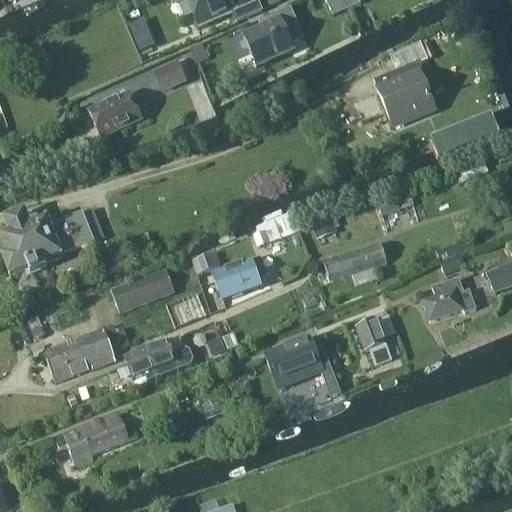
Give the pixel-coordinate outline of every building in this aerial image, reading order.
[(170,0),(173,5),(183,0),(188,0),(200,27),(234,13),(238,22),(263,11),(258,0),(170,0)] [(342,0),(325,0),(333,18),(348,11),(342,0)] [(358,0),(342,0),(348,11),(361,6),(358,0)] [(278,23),(243,38),(257,69),(293,53),(290,46),(304,39),(291,10),(276,17),(278,23)] [(399,73),(428,61),(421,45),(392,56),(399,73)] [(163,91),(185,82),(178,65),(156,75),(163,91)] [(375,84),(380,96),(393,129),(435,112),(422,80),(424,79),(419,66),(375,84)] [(102,140),(142,122),(130,95),(90,113),(102,140)] [(385,219),(414,209),(409,194),(380,204),(385,219)] [(334,230),(329,214),(311,220),(316,236),(334,230)] [(62,258),(95,245),(83,215),(51,227),(48,220),(30,227),(25,215),(5,223),(11,238),(2,241),(9,258),(4,260),(11,278),(29,271),(31,276),(44,271),(43,268),(63,260),(62,258)] [(253,238),(257,248),(269,244),(265,233),(253,238)] [(373,269),(387,265),(380,245),(323,265),(329,285),(352,277),(356,288),(377,281),(373,269)] [(456,258),(472,252),(469,246),(438,257),(441,264),(440,265),(445,277),(461,271),(456,258)] [(216,254),(192,263),(198,277),(222,268),(216,254)] [(262,288),(260,281),(253,262),(213,277),(223,303),(262,288)] [(511,290),(511,269),(489,277),(496,297),(511,290)] [(120,316),(175,296),(166,272),(111,293),(120,316)] [(430,325),(464,313),(465,316),(477,312),(470,293),(464,295),(459,281),(433,290),(436,299),(423,304),(430,325)] [(204,293),(198,296),(166,308),(176,331),(213,315),(204,293)] [(383,340),(395,335),(389,318),(356,331),(365,354),(385,346),(383,340)] [(131,348),(128,340),(124,330),(115,333),(114,329),(105,332),(104,331),(44,354),(50,370),(56,386),(117,363),(114,355),(131,348)] [(229,354),(224,342),(206,349),(211,361),(229,354)] [(336,382),(324,350),(314,353),(310,342),(265,359),(278,391),(321,375),(325,386),(336,382)] [(172,354),(167,343),(146,352),(157,380),(192,367),(194,361),(190,352),(186,349),(172,354)] [(146,352),(125,360),(133,381),(145,376),(148,384),(157,380),(146,352)] [(171,394),(137,408),(144,424),(178,411),(171,394)] [(92,457),(139,439),(134,427),(125,430),(119,415),(58,439),(62,448),(67,446),(76,469),(94,462),(92,457)]
